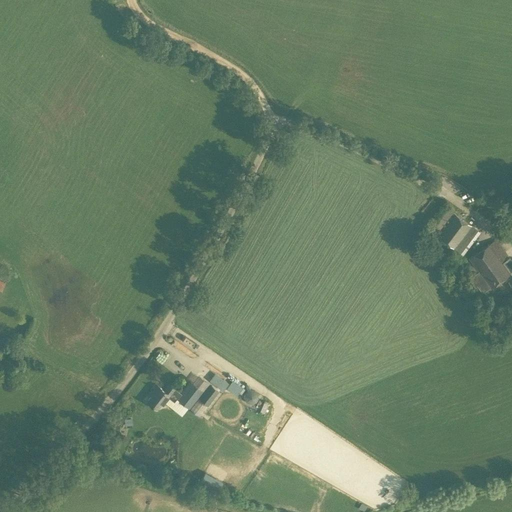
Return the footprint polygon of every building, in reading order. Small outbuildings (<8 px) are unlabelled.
[(478,230),(446,206),(428,229),(460,253),(478,230)] [(511,221),(501,230),(508,239),(511,235),(511,221)] [(469,258),(474,264),(465,271),(470,277),(469,278),(467,280),(470,283),(472,282),(475,286),(477,285),(482,292),(509,273),(501,261),(507,256),(496,240),(469,258)] [(214,384),(222,389),(227,382),(219,376),(214,384)] [(231,378),(225,387),(236,394),(242,386),(231,378)] [(168,382),(163,389),(157,385),(150,394),(151,395),(147,401),(157,409),(167,396),(174,401),(177,399),(189,408),(203,391),(190,381),(180,393),(175,389),(175,388),(168,382)] [(206,405),(217,390),(211,385),(199,400),(206,405)] [(246,388),(243,400),(256,403),(259,391),(246,388)]
